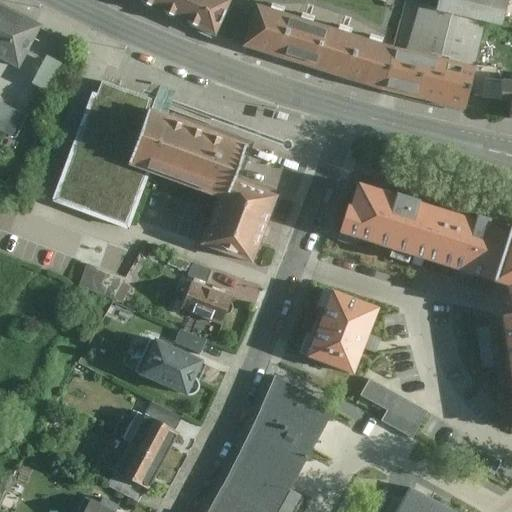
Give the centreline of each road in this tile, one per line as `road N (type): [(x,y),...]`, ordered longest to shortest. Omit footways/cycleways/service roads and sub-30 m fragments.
road 1 (residential): [(178,511),(254,364),(350,113)]
road 2 (residential): [(62,0),(211,67),(350,113)]
road 3 (residential): [(350,113),(511,160)]
